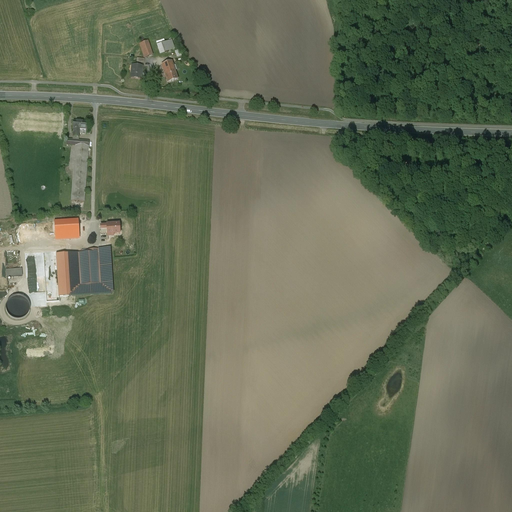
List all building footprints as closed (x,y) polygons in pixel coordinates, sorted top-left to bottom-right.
[(171,40),(162,43),(164,53),(174,49),(171,40)] [(152,56),(148,41),(139,44),(144,58),(152,56)] [(172,62),(162,65),(168,83),(178,80),(172,62)] [(142,66),(132,65),(130,78),(141,79),(142,66)] [(74,121),(73,137),(78,137),(79,129),(86,130),(87,122),(74,121)] [(84,202),(89,147),(72,145),(70,169),(74,169),(71,201),(84,202)] [(120,234),(119,225),(119,224),(115,225),(107,226),(107,229),(107,234),(107,235),(108,235),(108,234),(110,234),(110,235),(119,234),(120,234)] [(120,234),(119,234),(119,237),(123,237),(129,237),(128,231),(132,231),(131,224),(119,225),(120,234)] [(88,253),(78,253),(63,254),(63,266),(67,266),(69,297),(113,294),(110,248),(88,250),(88,253)] [(24,276),(23,268),(7,269),(7,277),(24,276)] [(18,296),(14,297),(11,298),(8,301),(6,305),(6,308),(6,312),(8,316),(11,318),(15,320),(19,320),(23,319),(26,317),(29,314),(30,310),(29,306),(28,302),(25,299),(22,297),(18,296)]
